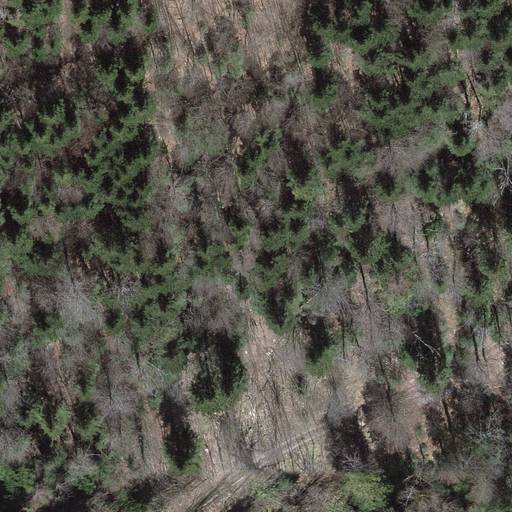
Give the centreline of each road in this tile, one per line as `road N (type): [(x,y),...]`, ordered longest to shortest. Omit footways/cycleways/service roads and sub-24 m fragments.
road 1 (track): [(202,511),(243,475),(511,328)]
road 2 (track): [(0,69),(196,0)]
